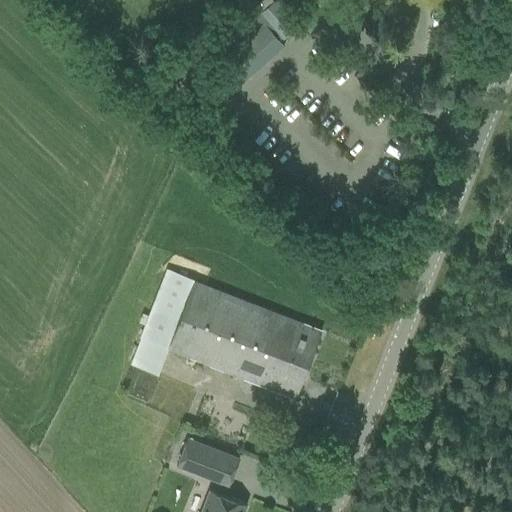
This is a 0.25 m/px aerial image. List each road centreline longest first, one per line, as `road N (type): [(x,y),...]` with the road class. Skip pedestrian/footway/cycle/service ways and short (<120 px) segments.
road 1 (tertiary): [(340,511),(511,62)]
road 2 (unknown): [(486,127),(407,102),(352,66),(340,44),(339,17),(349,0)]
